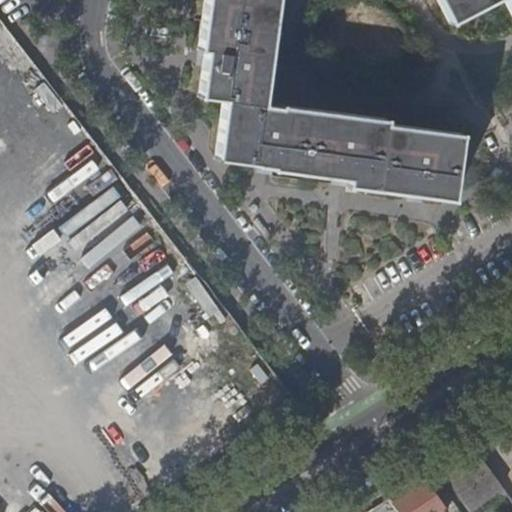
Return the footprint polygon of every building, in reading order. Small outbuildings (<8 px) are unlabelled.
[(511,0),(206,0),(201,41),(200,50),(205,51),(202,72),(200,91),(199,98),(208,99),(224,101),(216,160),(256,166),(273,168),(274,168),(274,171),(334,179),(349,181),(349,185),(408,193),(451,199),(459,135),(385,124),(386,121),(354,116),(281,105),(280,109),(260,107),(266,65),(268,51),(272,18),(274,0),(437,0),(450,23),(493,0),(504,0),(511,13),(511,0)] [(1,31),(0,19),(0,54),(12,53),(11,42),(1,31)] [(470,445),(437,466),(471,511),(482,511),(479,507),(503,490),(470,445)] [(458,511),(427,471),(419,476),(446,511),(458,511)] [(385,498),(396,511),(446,511),(419,476),(385,498)]
